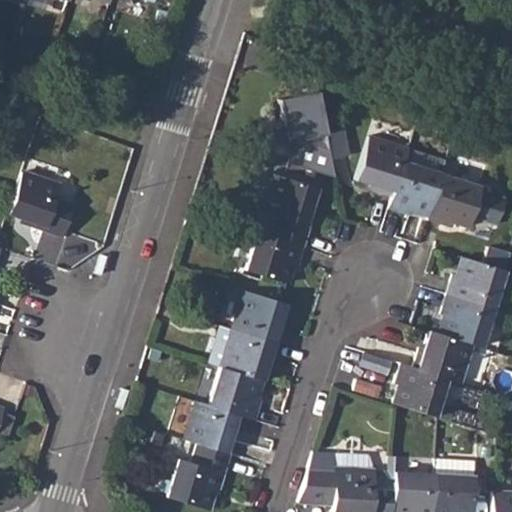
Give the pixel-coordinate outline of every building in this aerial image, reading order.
[(301,97),(278,102),(282,120),(273,122),(278,146),(292,144),(286,162),(334,177),(317,94),(301,97)] [(372,191),(391,196),(403,159),(405,149),(367,137),(354,178),(373,185),(372,191)] [(391,196),(387,208),(408,214),(410,211),(426,215),(441,172),(403,159),(391,196)] [(426,215),(425,220),(443,226),(445,223),(464,229),(469,217),(494,225),(502,198),(477,190),(479,183),(441,172),(426,215)] [(13,189),(5,214),(22,220),(21,224),(60,238),(71,204),(52,198),(56,186),(19,173),(13,189)] [(274,216),(268,236),(303,247),(315,208),(312,207),(318,187),(275,173),(263,211),(274,216)] [(268,236),(256,232),(244,269),(288,284),(294,267),(297,267),(303,247),(268,236)] [(450,272),(443,293),(492,308),(504,269),(461,257),(456,273),(450,272)] [(243,289),(231,328),(278,342),(284,324),(281,322),(286,303),(243,289)] [(443,315),(438,332),(473,343),(481,345),(492,308),(443,293),(437,312),(443,315)] [(231,328),(219,365),(262,378),(268,359),(272,361),(278,342),(231,328)] [(419,347),(413,365),(446,376),(461,380),(473,343),(438,332),(430,330),(424,348),(419,347)] [(396,383),(391,400),(397,402),(434,414),(446,376),(413,365),(397,361),(391,381),(396,383)] [(219,365),(207,403),(243,414),(255,419),(262,398),(257,396),(262,378),(219,365)] [(448,378),(439,410),(450,413),(459,381),(448,378)] [(195,400),(184,438),(195,441),(227,451),(233,431),(237,433),(243,414),(207,403),(195,400)] [(176,456),(164,495),(210,509),(215,490),(219,491),(232,453),(227,451),(195,441),(190,459),(176,456)] [(331,501),(330,511),(349,511),(348,511),(390,511),(392,469),(394,455),(342,452),(341,466),(334,466),(331,501)] [(433,469),(430,511),(470,511),(474,459),(433,458),(433,469)] [(308,465),(297,501),(331,501),(334,466),(308,465)] [(392,469),(390,511),(430,511),(433,469),(392,469)] [(511,511),(511,488),(492,487),(490,511),(511,511)]
